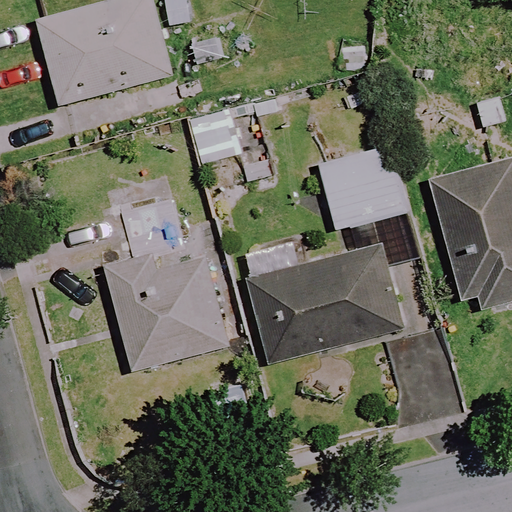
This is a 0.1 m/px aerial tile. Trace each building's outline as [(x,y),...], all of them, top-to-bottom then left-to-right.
[(176,70),(158,0),(99,0),(43,14),(64,99),(176,70)] [(486,55),(462,62),(483,131),(506,124),(486,55)] [(245,148),(233,107),(192,120),(204,161),(245,148)] [(391,266),(425,257),(395,142),(323,161),(345,249),(250,272),(272,362),(407,329),(391,266)] [(511,296),(511,153),(439,172),(469,291),(483,288),(487,303),(511,296)] [(212,250),(163,263),(159,248),(109,261),(136,366),(235,341),(212,250)]
